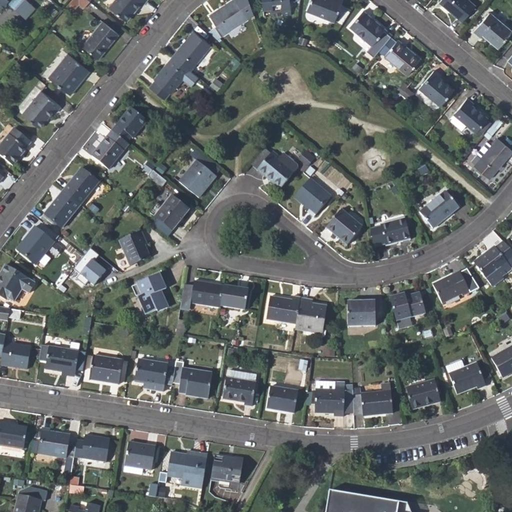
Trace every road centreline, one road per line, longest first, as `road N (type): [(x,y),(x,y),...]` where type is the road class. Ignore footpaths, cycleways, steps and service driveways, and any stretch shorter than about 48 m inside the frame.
road 1 (residential): [(511,406),(440,434),(355,447),(0,393)]
road 2 (residential): [(339,277),(260,206),(239,201),(212,223),(222,255),(320,276)]
road 3 (residential): [(0,228),(186,0)]
road 4 (residential): [(511,194),(440,253),(382,275),(339,277)]
road 5 (residential): [(389,0),(511,101)]
